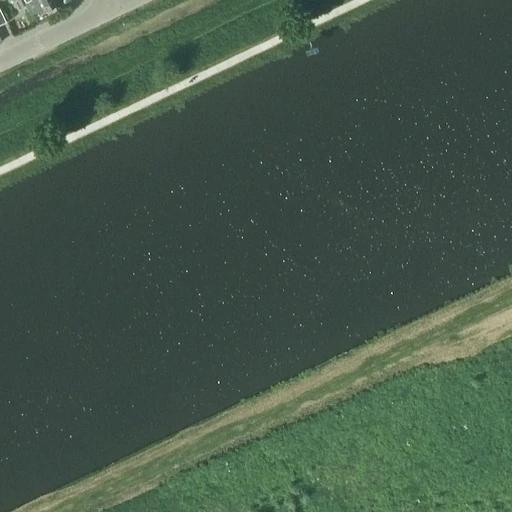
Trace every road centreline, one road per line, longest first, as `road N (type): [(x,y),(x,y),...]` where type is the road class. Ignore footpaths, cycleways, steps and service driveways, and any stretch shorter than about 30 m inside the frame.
road 1 (track): [(60,511),(511,295)]
road 2 (residential): [(114,5),(0,62)]
